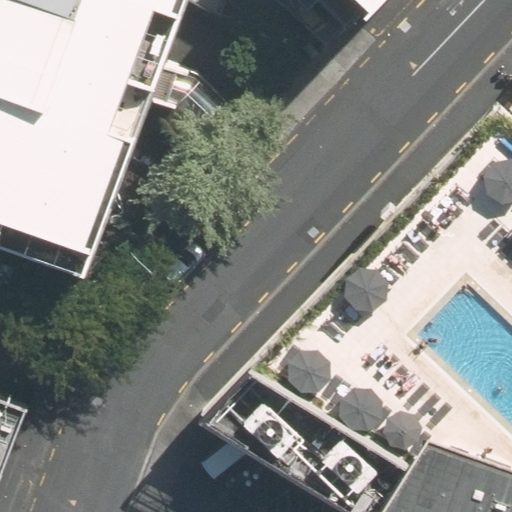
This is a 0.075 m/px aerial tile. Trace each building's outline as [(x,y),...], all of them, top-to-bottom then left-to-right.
[(0,0),(0,225),(89,258),(150,93),(157,75),(163,58),(174,28),(184,0),(0,0)] [(323,0),(341,17),(358,0),(323,0)] [(157,75),(150,93),(177,102),(223,147),(248,121),(200,71),(163,58),(157,75)] [(511,511),(511,83),(507,80),(212,400),(268,436),(382,509),(385,511),(511,511)] [(0,384),(0,465),(26,394),(0,384)]
